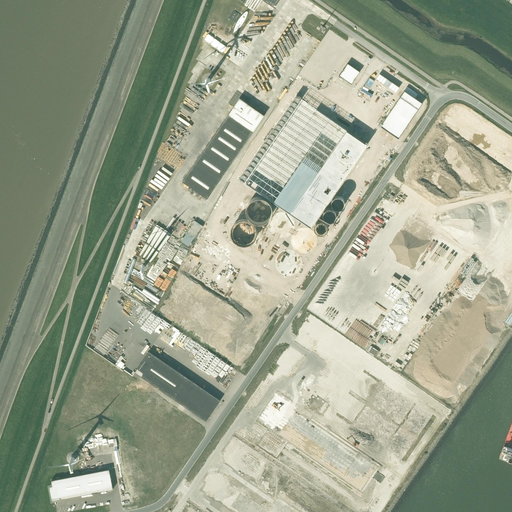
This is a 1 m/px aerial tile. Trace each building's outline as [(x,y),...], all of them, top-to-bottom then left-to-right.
[(239,98),(182,181),(207,198),(264,115),(239,98)] [(311,315),(304,329),(310,332),(317,318),(311,315)] [(135,372),(206,421),(220,400),(149,351),(135,372)] [(277,391),(257,420),(360,491),(377,467),(296,411),(299,406),(277,391)] [(109,469),(51,480),(52,486),(55,500),(113,489),(109,469)]
